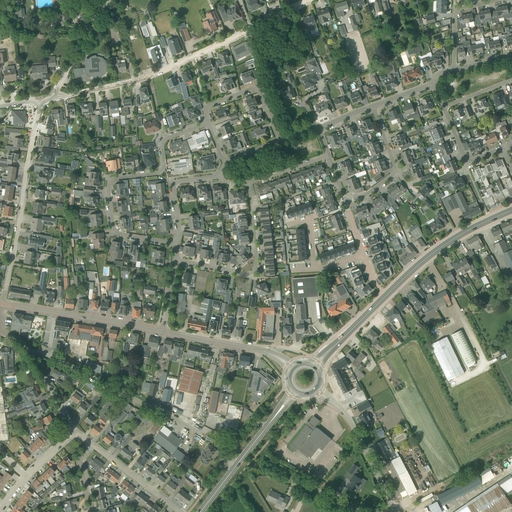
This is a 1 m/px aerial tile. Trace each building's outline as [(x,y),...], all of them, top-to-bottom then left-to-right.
[(261,4),(265,2),(264,0),(253,0),(247,3),(248,6),(247,6),(249,11),(250,10),(251,12),(254,11),(262,7),(261,4)] [(360,6),(365,5),(363,0),(351,0),(354,8),(356,8),(356,9),(361,7),(360,6)] [(374,0),(375,2),(374,3),(377,13),(383,12),(379,0),(374,0)] [(437,1),(437,13),(446,14),(446,9),(447,9),(447,6),(446,6),(446,1),(437,1)] [(338,12),(336,12),(338,18),(345,16),(343,11),(349,9),(346,2),(336,5),(338,12)] [(227,10),(224,5),(218,8),(224,22),(230,20),(231,22),(240,18),(236,6),(227,10)] [(507,6),(502,7),(503,15),(504,17),(509,15),(510,18),(511,17),(511,7),(508,8),(507,6)] [(498,18),(495,19),(495,21),(499,20),(499,19),(504,18),(503,15),(502,7),(496,8),(498,18)] [(23,9),(14,10),(15,18),(24,17),(23,9)] [(317,13),(321,25),(332,21),(328,10),(317,13)] [(219,21),(215,11),(206,15),(209,21),(203,24),(207,33),(217,29),(214,23),(219,21)] [(476,16),(478,27),(482,27),(480,20),(482,20),(483,24),(487,23),(486,19),(484,11),(478,12),(479,15),(476,15),(476,16)] [(79,21),(82,23),(85,24),(89,18),(83,14),(79,21)] [(472,14),(466,15),(468,23),(474,22),(475,28),(478,27),(476,16),(473,17),(472,14)] [(318,29),(316,23),(313,15),(303,19),(305,27),(307,31),(310,30),(311,32),(318,29)] [(468,23),(466,15),(461,16),(461,18),(457,19),(457,30),(466,28),(465,24),(468,23)] [(349,18),(352,28),(357,26),(354,16),(349,18)] [(157,35),(154,27),(153,27),(151,24),(148,25),(149,28),(150,28),(152,32),(151,33),(152,37),(157,35)] [(186,29),(179,31),(181,37),(188,34),(186,29)] [(499,40),(493,41),(495,50),(501,48),(500,45),(503,45),(501,36),(501,34),(497,34),(498,38),(499,38),(499,40)] [(510,34),(501,36),(503,45),(507,44),(507,47),(511,45),(511,41),(511,37),(510,34)] [(163,37),(158,39),(161,48),(166,47),(163,37)] [(481,44),(476,45),(478,54),(483,52),(483,49),(486,49),(484,39),(483,38),(480,39),(481,42),(481,44)] [(488,38),(484,39),(486,49),(489,48),(490,51),(495,50),(493,41),(489,42),(488,38)] [(175,54),(177,53),(181,52),(176,39),(171,41),(167,42),(168,46),(171,54),(175,53),(175,54)] [(246,41),(233,48),(237,56),(244,53),(246,56),(251,53),(253,56),(257,54),(255,45),(249,47),(246,41)] [(324,57),(328,56),(324,44),(320,46),(324,57)] [(457,46),(457,49),(459,55),(458,55),(459,59),(463,58),(463,57),(466,56),(464,48),(460,49),(460,45),(457,46)] [(163,57),(159,47),(156,48),(157,49),(150,51),(149,48),(146,49),(149,59),(152,58),(154,62),(160,60),(159,58),(163,57)] [(435,55),(432,56),(436,67),(441,65),(440,63),(442,62),(441,60),(445,59),(444,58),(448,56),(447,51),(446,47),(440,49),(441,51),(438,52),(439,53),(435,54),(435,55)] [(220,60),(215,61),(218,67),(222,65),(223,66),(230,63),(226,52),(219,55),(220,60)] [(436,67),(432,56),(428,57),(428,56),(421,59),(424,66),(428,65),(428,67),(430,67),(430,69),(436,67)] [(256,57),(245,62),(247,66),(258,62),(257,57),(256,57)] [(84,70),(84,71),(84,72),(85,73),(85,74),(86,75),(87,76),(87,77),(88,78),(90,76),(91,74),(94,76),(94,77),(95,78),(96,78),(97,78),(98,78),(99,77),(100,77),(101,77),(102,76),(103,76),(103,75),(104,74),(105,74),(105,73),(106,72),(106,71),(106,70),(107,69),(107,68),(107,67),(107,66),(106,66),(106,65),(106,64),(106,63),(105,62),(104,61),(104,60),(103,60),(102,59),(101,59),(101,58),(100,58),(99,58),(98,58),(97,58),(96,58),(95,58),(94,58),(93,58),(92,59),(91,59),(91,60),(90,60),(89,61),(88,62),(88,63),(88,64),(87,65),(87,66),(87,67),(87,68),(87,69),(87,70),(84,70)] [(112,58),(112,61),(113,66),(117,65),(118,72),(126,71),(125,63),(121,64),(121,60),(117,61),(116,58),(112,58)] [(314,86),(315,85),(314,83),(319,81),(317,76),(322,74),(317,63),(314,58),(306,61),(310,72),(305,74),(306,76),(301,79),(305,90),(310,88),(310,89),(311,90),(312,89),(313,89),(314,89),(314,88),(314,87),(314,86)] [(209,69),(214,68),(211,60),(202,63),(203,65),(199,67),(202,75),(210,72),(209,69)] [(389,63),(392,74),(398,72),(395,60),(389,63)] [(41,78),(41,81),(47,80),(46,66),(31,67),(32,79),(41,78)] [(399,70),(401,77),(402,76),(404,80),(403,81),(405,85),(413,82),(412,78),(414,77),(414,78),(421,76),(418,67),(414,69),(413,67),(411,68),(410,66),(399,70)] [(9,80),(16,79),(15,69),(3,71),(5,82),(9,81),(9,80)] [(80,69),(73,69),(73,70),(73,71),(73,72),(73,73),(74,74),(74,75),(74,76),(75,77),(75,78),(76,79),(82,75),(81,74),(81,73),(80,72),(80,71),(80,70),(80,69)] [(185,73),(181,74),(183,79),(182,80),(183,82),(180,83),(181,90),(184,101),(188,99),(188,95),(187,95),(185,87),(187,86),(186,83),(191,81),(189,75),(190,75),(189,72),(188,72),(188,71),(187,72),(187,71),(184,72),(185,73)] [(251,73),(240,76),(242,81),(241,81),(242,86),(245,85),(248,84),(247,83),(254,81),(251,73)] [(221,90),(222,91),(222,92),(223,92),(224,92),(225,92),(226,92),(235,88),(231,77),(236,76),(235,74),(227,76),(228,80),(222,82),(224,88),(224,89),(221,90)] [(379,83),(381,88),(385,86),(387,92),(391,90),(391,89),(398,87),(393,74),(388,76),(389,78),(381,81),(379,83)] [(354,76),(341,82),(343,85),(356,79),(354,76)] [(166,80),(170,88),(175,86),(177,91),(181,90),(180,83),(179,80),(175,81),(173,77),(166,80)] [(347,95),(348,98),(351,97),(353,103),(360,101),(361,102),(362,101),(360,96),(361,96),(362,96),(365,95),(364,92),(365,92),(362,87),(361,83),(361,84),(359,77),(357,78),(360,87),(358,88),(360,92),(359,92),(351,95),(350,92),(349,92),(346,93),(347,95)] [(343,96),(347,95),(346,93),(343,85),(341,82),(338,83),(339,87),(343,96)] [(366,85),(362,87),(365,92),(368,91),(370,98),(374,96),(375,98),(378,96),(378,95),(376,89),(375,87),(370,89),(369,86),(367,87),(366,85)] [(287,90),(281,92),(283,96),(282,96),(283,100),(284,100),(284,101),(290,98),(291,99),(295,98),(291,86),(287,88),(287,90)] [(149,94),(148,90),(147,91),(146,88),(138,90),(140,95),(139,95),(139,97),(135,97),(136,106),(140,106),(140,104),(143,103),(142,100),(149,98),(148,94),(149,94)] [(493,100),(496,107),(503,105),(504,108),(511,106),(508,98),(507,95),(503,97),(501,92),(493,96),(494,100),(493,100)] [(189,98),(192,106),(200,103),(198,95),(189,98)] [(333,101),(335,105),(337,110),(343,107),(344,108),(348,106),(344,97),(338,100),(338,99),(333,101)] [(245,106),(248,114),(256,110),(255,105),(257,104),(255,98),(246,102),(247,105),(245,106)] [(417,107),(421,117),(425,115),(424,114),(426,113),(426,111),(433,108),(432,107),(433,106),(431,103),(429,98),(421,100),(423,105),(417,107)] [(120,117),(120,125),(129,124),(129,120),(124,121),(124,116),(128,115),(127,107),(132,107),(131,99),(122,101),(123,109),(120,109),(121,116),(120,117)] [(477,102),(479,105),(473,107),(477,116),(483,114),(481,110),(489,107),(487,103),(486,103),(485,99),(477,102)] [(119,113),(118,108),(118,106),(117,101),(109,103),(110,108),(110,110),(111,114),(119,113)] [(318,114),(319,118),(327,115),(327,116),(332,114),(329,109),(333,107),(330,101),(327,103),(327,105),(320,108),(319,105),(314,107),(316,110),(317,112),(318,114)] [(99,116),(95,117),(95,123),(95,129),(101,128),(101,117),(108,116),(107,112),(107,108),(106,103),(98,104),(100,115),(99,115),(99,116)] [(93,113),(91,104),(86,104),(79,104),(80,110),(81,110),(82,115),(86,115),(86,114),(93,113)] [(405,113),(402,114),(404,120),(407,119),(407,120),(413,118),(412,117),(419,114),(416,107),(413,108),(411,104),(403,107),(405,113)] [(66,106),(67,117),(75,116),(74,105),(66,106)] [(166,118),(168,123),(169,127),(178,124),(178,121),(179,120),(178,120),(178,119),(177,119),(175,115),(180,113),(178,107),(171,109),(173,115),(166,118)] [(196,107),(186,111),(188,116),(187,116),(188,120),(199,117),(196,107)] [(215,113),(217,121),(227,117),(225,112),(229,111),(228,107),(221,110),(221,111),(215,113)] [(455,117),(453,118),(456,126),(460,124),(461,122),(460,121),(461,120),(460,119),(460,120),(459,118),(463,117),(464,119),(467,118),(472,116),(468,107),(464,109),(461,110),(461,108),(453,111),(455,117)] [(48,118),(45,129),(47,130),(52,131),(53,126),(51,125),(52,120),(57,120),(58,126),(63,125),(66,124),(65,120),(63,120),(62,114),(61,109),(51,111),(51,114),(49,114),(48,116),(49,117),(49,118),(48,118)] [(388,113),(391,121),(397,119),(399,124),(404,122),(400,114),(397,115),(395,110),(390,112),(389,112),(388,113)] [(11,112),(11,117),(12,117),(13,124),(13,127),(18,128),(18,124),(27,124),(26,117),(25,117),(25,112),(22,112),(22,111),(21,111),(21,112),(11,112)] [(154,114),(157,123),(162,121),(159,112),(154,114)] [(251,114),(248,115),(251,123),(253,122),(254,125),(255,125),(260,123),(260,122),(264,121),(263,120),(264,120),(263,117),(262,117),(261,115),(257,116),(255,112),(251,114)] [(428,122),(430,127),(439,123),(437,118),(428,122)] [(159,131),(157,126),(155,120),(143,124),(145,129),(146,134),(147,134),(148,135),(151,134),(151,132),(152,132),(152,133),(155,132),(159,131)] [(368,134),(367,131),(373,129),(372,128),(373,128),(372,123),(371,123),(369,120),(362,122),(363,127),(359,128),(362,136),(368,134)] [(495,127),(496,129),(498,133),(501,132),(503,137),(506,136),(506,135),(508,134),(505,127),(507,126),(505,121),(500,123),(499,122),(495,124),(497,127),(495,127)] [(220,128),(223,136),(233,133),(232,129),(231,130),(229,125),(220,128)] [(348,135),(349,138),(354,136),(355,140),(362,138),(359,130),(355,131),(353,126),(346,129),(348,135)] [(254,131),(250,132),(250,134),(252,139),(256,137),(257,141),(260,140),(269,137),(268,134),(269,134),(268,132),(267,132),(266,129),(261,130),(260,127),(255,129),(253,130),(254,131)] [(428,132),(431,137),(434,135),(442,132),(440,127),(432,130),(431,131),(429,128),(424,130),(426,133),(428,132)] [(4,134),(4,136),(12,137),(14,137),(13,147),(5,146),(5,149),(18,151),(18,148),(22,148),(23,139),(20,139),(21,131),(18,130),(5,129),(4,134)] [(489,135),(489,136),(492,143),(493,143),(495,142),(498,141),(496,136),(499,135),(498,133),(496,129),(490,131),(492,134),(489,135)] [(187,140),(189,145),(190,150),(201,146),(201,145),(208,142),(204,131),(200,132),(200,134),(196,135),(196,134),(191,136),(192,138),(187,140)] [(431,137),(434,145),(436,144),(443,141),(442,138),(444,137),(442,132),(434,135),(431,137)] [(395,136),(397,142),(406,139),(406,138),(404,133),(395,136)] [(336,134),(328,137),(329,141),(330,141),(332,147),(333,147),(336,146),(336,147),(338,148),(340,147),(340,146),(340,144),(346,142),(344,136),(338,138),(336,134)] [(481,136),(480,137),(483,143),(486,142),(488,147),(493,144),(493,143),(492,143),(489,136),(487,137),(485,134),(481,136)] [(44,137),(43,146),(48,147),(54,147),(55,140),(56,140),(57,136),(51,135),(47,135),(46,135),(46,138),(44,137)] [(230,140),(225,142),(228,150),(233,149),(234,150),(236,149),(236,148),(236,147),(235,144),(237,143),(234,137),(229,138),(230,140)] [(472,138),(471,139),(473,142),(476,150),(477,151),(482,149),(480,144),(483,143),(480,137),(475,139),(472,138)] [(406,148),(410,147),(412,146),(411,143),(409,143),(407,138),(406,138),(406,139),(397,142),(399,147),(405,145),(406,148)] [(476,150),(473,142),(471,139),(468,140),(463,142),(461,143),(465,151),(469,149),(471,153),(474,151),(476,150)] [(176,153),(177,153),(177,152),(179,151),(180,153),(181,154),(185,153),(185,152),(188,151),(189,151),(186,141),(181,142),(180,140),(174,142),(175,142),(173,143),(173,142),(169,143),(169,145),(170,147),(169,147),(170,150),(171,150),(172,153),(173,154),(176,153)] [(380,147),(378,141),(373,143),(372,140),(373,140),(372,140),(367,142),(363,143),(364,146),(366,146),(368,151),(370,151),(380,147)] [(438,153),(449,148),(447,143),(437,147),(436,144),(434,145),(433,145),(434,149),(435,148),(438,153)] [(401,153),(403,159),(414,155),(412,149),(417,148),(416,145),(412,146),(410,147),(411,150),(401,153)] [(380,147),(370,151),(372,156),(382,153),(380,147)] [(40,160),(40,162),(45,162),(44,163),(52,164),(53,159),(52,159),(53,156),(59,157),(60,154),(60,151),(47,149),(42,148),(41,153),(43,153),(42,158),(40,157),(40,160)] [(449,148),(438,153),(440,158),(438,159),(439,160),(439,162),(443,161),(442,158),(447,156),(451,154),(449,148)] [(143,156),(143,162),(144,167),(155,165),(153,155),(152,149),(148,150),(149,155),(143,156)] [(8,155),(7,160),(12,161),(17,162),(18,155),(13,154),(11,153),(8,153),(8,155)] [(89,173),(88,179),(98,180),(99,173),(94,172),(95,165),(82,154),(81,159),(85,160),(85,164),(87,164),(86,172),(88,173),(87,173),(89,173)] [(179,162),(171,163),(172,171),(171,171),(171,172),(172,172),(172,175),(189,172),(188,170),(193,170),(192,165),(191,154),(187,155),(188,159),(179,160),(179,162)] [(131,158),(124,159),(126,168),(131,168),(134,168),(134,165),(138,165),(137,155),(130,156),(131,158)] [(200,170),(200,171),(204,171),(205,171),(205,170),(214,169),(213,165),(213,164),(212,164),(211,162),(212,162),(212,161),(212,160),(211,155),(201,158),(202,161),(199,161),(199,162),(198,162),(197,163),(197,164),(198,165),(199,166),(200,166),(200,167),(201,170),(200,170)] [(414,155),(403,159),(405,164),(408,163),(409,166),(415,164),(414,161),(413,161),(412,160),(415,159),(415,158),(414,155)] [(375,162),(377,167),(386,164),(384,158),(375,162)] [(106,162),(105,162),(106,167),(107,167),(108,171),(116,170),(116,169),(120,169),(119,159),(114,160),(106,161),(106,162)] [(495,164),(493,165),(495,172),(498,171),(498,170),(501,168),(504,176),(508,174),(506,169),(506,168),(502,160),(500,161),(500,159),(494,162),(495,164)] [(442,165),(445,170),(456,165),(454,160),(445,164),(443,161),(439,162),(438,163),(439,166),(442,165)] [(339,164),(341,170),(351,166),(349,161),(339,164)] [(411,169),(413,174),(421,172),(423,171),(421,165),(426,164),(425,161),(417,163),(415,164),(416,167),(411,169)] [(386,164),(377,167),(379,173),(388,170),(386,164)] [(485,168),(483,170),(485,177),(488,175),(488,174),(491,173),(494,180),(498,179),(495,172),(493,165),(492,164),(490,165),(490,164),(484,166),(485,168)] [(318,165),(316,166),(320,176),(321,175),(325,174),(322,165),(319,166),(318,165)] [(456,165),(445,170),(448,178),(450,177),(449,174),(458,170),(456,165)] [(7,174),(15,175),(16,168),(4,166),(3,173),(7,174)] [(314,168),(311,169),(314,177),(313,177),(314,178),(320,176),(316,166),(314,167),(314,168)] [(351,166),(341,170),(343,175),(353,172),(351,166)] [(485,177),(483,170),(482,168),(482,169),(480,170),(479,168),(474,170),(475,173),(472,174),(475,181),(478,180),(478,178),(481,177),(482,179),(485,187),(489,185),(485,177)] [(41,183),(47,184),(47,179),(51,180),(52,171),(43,170),(42,175),(38,174),(37,182),(41,182),(41,183)] [(303,171),(300,171),(303,180),(309,179),(306,171),(303,172),(303,171)] [(421,172),(413,174),(415,180),(420,178),(421,181),(432,177),(431,174),(423,177),(421,172)] [(15,175),(7,174),(7,177),(2,176),(2,180),(14,182),(15,175)] [(298,182),(296,174),(293,175),(292,174),(290,175),(293,184),(298,182)] [(372,181),(373,182),(370,185),(371,187),(383,178),(380,175),(374,180),(372,181)] [(287,178),(284,179),(286,186),(292,184),(289,176),(286,176),(287,178)] [(453,187),(452,188),(452,189),(453,190),(454,191),(455,190),(455,191),(465,186),(464,185),(465,185),(464,182),(463,182),(461,178),(458,179),(457,176),(442,183),(444,186),(451,183),(453,187)] [(506,189),(503,190),(507,198),(506,197),(509,196),(510,198),(511,197),(511,182),(510,177),(506,179),(510,189),(507,190),(506,189)] [(280,178),(278,179),(281,188),(286,186),(284,179),(281,180),(280,178)] [(345,181),(347,187),(356,183),(354,178),(345,181)] [(98,180),(88,179),(87,185),(99,187),(100,180),(98,180)] [(115,185),(115,190),(128,189),(128,185),(127,180),(123,181),(123,184),(115,185)] [(155,190),(164,189),(163,183),(156,184),(155,181),(148,182),(148,186),(151,185),(152,190),(155,190)] [(496,193),(493,194),(497,203),(496,201),(499,200),(500,202),(505,200),(505,198),(506,198),(507,198),(503,190),(499,181),(495,183),(499,193),(497,194),(496,193)] [(5,190),(4,193),(12,194),(13,187),(4,186),(5,183),(0,182),(0,183),(0,182),(0,186),(1,187),(0,189),(5,190)] [(270,182),(268,183),(271,192),(276,190),(274,182),(271,183),(270,182)] [(396,184),(391,188),(396,195),(399,198),(403,195),(400,192),(401,191),(403,190),(402,189),(403,189),(405,187),(401,182),(400,183),(399,183),(400,184),(397,186),(396,184)] [(418,191),(422,195),(424,198),(432,191),(429,187),(430,186),(431,185),(431,183),(429,182),(428,182),(427,182),(426,182),(426,183),(426,184),(418,191)] [(268,183),(262,185),(266,195),(271,193),(271,192),(268,183)] [(356,183),(347,187),(349,192),(356,190),(357,194),(364,191),(362,187),(358,189),(356,183)] [(212,186),(214,197),(221,197),(221,200),(227,200),(225,189),(222,189),(221,187),(218,187),(218,185),(212,186)] [(266,195),(262,185),(260,186),(260,187),(257,188),(260,197),(266,195)] [(197,187),(197,192),(198,198),(204,198),(204,202),(212,201),(210,191),(207,192),(206,187),(203,187),(203,186),(197,187)] [(320,197),(322,196),(332,193),(330,186),(318,190),(320,197)] [(61,191),(61,189),(51,187),(50,195),(60,196),(64,196),(66,191),(61,191)] [(180,195),(180,198),(182,198),(182,199),(186,198),(186,201),(195,200),(193,190),(190,190),(189,188),(181,189),(181,194),(180,195)] [(391,188),(387,192),(392,198),(396,195),(391,188)] [(497,203),(493,194),(490,188),(486,190),(489,197),(486,199),(486,197),(483,199),(486,206),(489,204),(490,207),(495,204),(494,203),(496,202),(497,203)] [(119,198),(121,198),(129,197),(128,189),(115,190),(116,196),(119,195),(119,198)] [(152,200),(157,199),(157,196),(165,195),(164,189),(155,190),(155,194),(152,194),(150,196),(151,200),(152,200)] [(44,191),(41,190),(36,190),(35,193),(34,194),(34,196),(35,197),(35,198),(39,198),(38,200),(44,201),(45,195),(48,195),(48,192),(44,191)] [(230,198),(229,198),(230,204),(244,203),(244,197),(244,196),(243,196),(243,192),(242,192),(241,191),(239,192),(238,192),(235,193),(235,191),(229,192),(230,198)] [(442,200),(446,208),(448,213),(459,208),(466,221),(482,213),(478,205),(469,209),(461,191),(450,196),(442,200)] [(13,197),(13,195),(12,194),(4,193),(4,196),(0,195),(0,202),(2,202),(2,200),(11,201),(12,197),(12,198),(13,197)] [(322,196),(324,202),(333,199),(332,195),(333,195),(332,193),(322,196)] [(98,203),(97,197),(93,197),(93,196),(86,196),(87,202),(90,201),(90,204),(98,203)] [(393,205),(391,202),(388,199),(386,201),(381,196),(377,199),(384,209),(389,205),(390,207),(393,205)] [(117,202),(117,207),(126,206),(129,206),(129,204),(132,204),(131,197),(129,197),(121,198),(121,201),(117,202)] [(154,209),(166,207),(165,201),(157,202),(157,199),(152,200),(153,205),(154,205),(154,209)] [(324,202),(326,207),(336,204),(335,202),(334,202),(333,199),(324,202)] [(375,215),(384,209),(377,199),(372,203),(376,207),(373,210),(375,215)] [(424,202),(428,207),(432,205),(427,199),(424,202)] [(2,202),(0,202),(0,209),(1,210),(1,208),(3,208),(3,209),(5,209),(4,211),(3,211),(2,217),(7,217),(7,216),(11,217),(12,212),(11,212),(12,208),(7,207),(7,206),(1,205),(2,202)] [(32,213),(37,214),(44,215),(45,209),(46,206),(55,207),(56,203),(46,202),(46,204),(34,203),(34,205),(34,209),(33,209),(32,213)] [(336,204),(326,207),(328,213),(337,210),(336,206),(337,206),(336,204)] [(361,208),(364,216),(365,219),(371,217),(374,221),(375,223),(378,222),(379,222),(377,219),(375,215),(373,210),(372,210),(368,211),(366,206),(361,208)] [(150,214),(150,218),(157,217),(156,214),(167,213),(166,207),(154,209),(155,213),(150,214)] [(358,218),(364,216),(361,208),(355,209),(358,218)] [(436,214),(441,221),(446,219),(444,216),(446,214),(443,210),(441,211),(436,214)] [(90,223),(90,227),(101,226),(100,221),(101,221),(100,214),(89,215),(90,223)] [(119,219),(119,224),(128,223),(128,220),(129,220),(130,219),(131,219),(131,218),(135,217),(134,214),(131,214),(128,214),(122,215),(122,218),(119,219)] [(235,223),(247,222),(247,216),(237,217),(237,214),(229,215),(229,218),(234,218),(235,222),(234,222),(235,223)] [(330,217),(332,222),(342,219),(341,217),(340,217),(339,214),(330,217)] [(188,221),(189,224),(199,222),(199,219),(201,219),(201,218),(204,217),(204,215),(200,215),(189,217),(189,221),(188,221)] [(31,222),(32,222),(32,224),(31,224),(30,230),(42,232),(43,225),(56,226),(57,219),(39,217),(39,219),(32,218),(31,222)] [(156,222),(156,226),(160,226),(168,225),(168,219),(159,220),(159,221),(157,221),(157,217),(150,218),(151,222),(156,222)] [(332,222),(334,227),(342,225),(341,222),(342,221),(342,219),(332,222)] [(428,225),(433,233),(440,229),(440,230),(444,228),(438,219),(428,225)] [(128,223),(119,224),(120,229),(125,229),(126,232),(133,231),(132,227),(133,226),(133,224),(132,223),(132,222),(128,223)] [(199,222),(189,224),(189,227),(190,227),(190,231),(195,230),(195,231),(205,230),(204,227),(201,227),(200,226),(199,222)] [(232,227),(232,232),(234,232),(238,231),(238,228),(239,228),(248,227),(247,222),(235,223),(234,223),(235,226),(233,226),(232,227)] [(369,236),(375,234),(374,230),(381,227),(380,223),(371,225),(366,227),(367,230),(362,232),(363,234),(362,234),(363,234),(364,238),(369,236)] [(509,228),(506,223),(500,225),(505,237),(509,235),(507,229),(509,228)] [(160,226),(156,226),(157,230),(157,231),(158,232),(159,232),(159,234),(162,234),(162,232),(169,231),(168,225),(160,226)] [(342,225),(334,227),(336,233),(345,229),(344,227),(343,227),(342,225)] [(415,229),(410,233),(416,241),(413,243),(419,251),(427,246),(426,245),(427,244),(418,227),(417,226),(414,228),(415,229)] [(497,236),(500,242),(503,241),(500,235),(502,234),(499,226),(490,230),(494,238),(497,236)] [(236,240),(237,240),(240,240),(249,239),(248,234),(239,234),(238,231),(234,232),(232,232),(233,235),(236,235),(236,240)] [(104,239),(103,233),(91,234),(93,249),(104,248),(103,242),(104,242),(104,239)] [(372,245),(381,242),(377,233),(375,234),(369,236),(370,239),(367,240),(368,242),(369,246),(372,245)] [(31,237),(30,237),(30,239),(29,239),(27,246),(33,246),(33,245),(38,245),(37,247),(42,248),(44,240),(51,241),(52,237),(39,235),(38,238),(31,237)] [(467,242),(467,243),(471,250),(477,247),(479,250),(484,247),(478,236),(467,242)] [(393,247),(399,244),(397,239),(390,242),(392,247),(393,247)] [(503,241),(500,242),(493,246),(495,250),(494,250),(495,253),(496,252),(498,256),(500,255),(507,269),(510,268),(511,272),(511,249),(511,250),(509,243),(505,244),(504,241),(503,241)] [(110,250),(110,251),(114,252),(113,258),(120,259),(122,250),(118,249),(120,243),(112,242),(111,246),(110,246),(109,250),(110,250)] [(200,258),(205,259),(207,250),(207,247),(202,246),(203,243),(200,242),(198,247),(202,248),(200,258)] [(384,250),(381,242),(372,245),(373,248),(370,248),(371,251),(372,255),(375,254),(384,250)] [(127,255),(133,256),(133,261),(140,262),(142,253),(138,252),(138,251),(136,250),(137,246),(131,245),(130,249),(128,249),(127,255)] [(405,255),(399,260),(400,262),(404,265),(410,260),(417,254),(414,250),(409,245),(405,249),(406,250),(403,253),(405,255)] [(244,252),(240,256),(246,262),(250,259),(246,254),(250,251),(249,248),(242,248),(242,250),(244,252)] [(152,249),(151,257),(153,258),(152,262),(158,263),(163,264),(164,259),(164,257),(163,257),(164,252),(161,251),(161,250),(159,250),(158,251),(156,251),(156,250),(152,249)] [(387,259),(384,250),(375,254),(376,256),(373,257),(374,259),(374,260),(376,263),(378,263),(378,262),(387,259)] [(26,257),(25,263),(35,265),(36,260),(37,260),(38,259),(39,255),(39,254),(26,251),(25,257),(26,257)] [(228,257),(231,258),(232,256),(232,254),(230,254),(229,255),(226,254),(227,251),(224,251),(222,262),(227,263),(228,257)] [(232,256),(231,258),(230,264),(234,265),(234,264),(236,264),(238,262),(243,266),(246,262),(240,256),(238,254),(235,257),(232,256)] [(491,255),(485,257),(492,270),(496,267),(497,266),(492,256),(491,256),(491,255)] [(381,271),(390,268),(388,262),(390,262),(389,258),(387,259),(378,262),(378,263),(379,265),(376,266),(377,268),(377,269),(377,268),(379,272),(381,271)] [(465,258),(459,262),(466,273),(470,271),(474,278),(475,277),(477,280),(479,279),(478,276),(477,275),(478,275),(476,271),(475,271),(473,268),(474,268),(473,266),(471,268),(465,258)] [(466,273),(459,262),(453,265),(458,274),(460,276),(457,278),(461,286),(465,283),(461,276),(462,275),(466,273)] [(351,278),(359,275),(362,275),(361,272),(360,268),(357,269),(356,266),(345,270),(348,279),(351,278)] [(392,275),(390,268),(381,271),(382,274),(377,278),(379,280),(379,281),(380,281),(382,283),(392,275)] [(454,279),(450,272),(444,276),(447,282),(450,281),(452,284),(455,282),(454,279)] [(34,289),(33,294),(39,295),(43,296),(46,276),(47,273),(41,273),(39,288),(34,287),(34,289)] [(194,280),(191,279),(191,278),(190,278),(191,274),(188,274),(188,273),(185,273),(184,273),(184,276),(183,276),(182,279),(183,279),(182,283),(186,284),(185,286),(191,287),(192,285),(193,286),(194,280)] [(351,278),(354,287),(353,287),(362,284),(363,284),(365,283),(364,280),(364,279),(363,279),(363,277),(360,278),(359,275),(351,278)] [(485,276),(481,278),(484,285),(489,283),(485,276)] [(292,279),(294,299),(295,299),(295,305),(296,320),(297,325),(296,326),(297,333),(305,332),(304,325),(301,325),(301,320),(306,319),(305,304),(304,304),(304,298),(319,297),(317,277),(292,279)] [(419,285),(423,288),(424,290),(426,288),(428,291),(434,285),(428,277),(422,282),(422,283),(419,285)] [(216,290),(222,291),(221,295),(225,295),(225,291),(226,291),(227,286),(226,286),(227,281),(223,280),(223,279),(220,278),(219,280),(218,280),(218,284),(217,286),(216,285),(216,289),(216,290)] [(430,304),(426,300),(426,299),(425,297),(426,296),(420,289),(421,288),(416,281),(410,286),(413,291),(412,292),(411,291),(406,296),(424,314),(432,306),(430,304)] [(257,286),(254,287),(259,298),(269,294),(268,291),(266,286),(265,283),(262,284),(257,286)] [(343,284),(337,288),(335,289),(340,297),(336,300),(337,300),(332,303),(330,303),(327,305),(327,306),(329,309),(327,310),(332,318),(341,313),(340,312),(350,306),(346,299),(350,297),(343,284)] [(363,287),(363,284),(362,284),(353,287),(362,298),(372,290),(370,287),(370,286),(370,287),(368,285),(364,288),(363,287)] [(455,288),(459,296),(465,293),(460,285),(455,288)] [(144,286),(143,293),(150,295),(150,294),(154,295),(155,288),(144,286)] [(9,296),(29,300),(31,291),(10,287),(9,296)] [(45,302),(53,303),(55,292),(45,290),(43,298),(46,299),(45,302)] [(95,300),(96,294),(96,290),(92,290),(91,300),(90,300),(89,305),(91,305),(90,309),(97,310),(98,301),(95,300)] [(432,306),(435,309),(450,302),(449,300),(445,291),(427,299),(430,304),(432,306)] [(86,300),(87,295),(79,294),(79,299),(78,307),(86,308),(87,304),(88,300),(86,300)] [(184,300),(185,295),(178,294),(175,313),(184,314),(184,309),(186,300),(184,300)] [(66,295),(65,303),(64,308),(73,309),(74,300),(71,300),(71,295),(66,295)] [(111,306),(111,311),(117,312),(117,307),(118,304),(119,304),(119,298),(113,297),(112,299),(112,303),(111,306)] [(247,307),(254,308),(256,298),(249,297),(247,307)] [(100,303),(100,305),(99,310),(107,311),(108,304),(108,300),(105,299),(104,299),(101,298),(100,299),(100,303)] [(204,311),(203,316),(195,315),(195,319),(189,318),(187,328),(206,332),(207,322),(208,322),(212,300),(202,298),(200,310),(204,311)] [(412,308),(404,299),(403,299),(401,301),(396,306),(401,311),(406,307),(409,311),(412,308)] [(119,309),(118,314),(126,316),(128,305),(126,304),(127,301),(121,300),(119,309)] [(133,309),(132,312),(131,317),(138,318),(140,309),(140,306),(137,305),(136,309),(135,308),(137,301),(133,300),(131,308),(133,309)] [(225,303),(224,303),(222,303),(221,312),(227,313),(229,304),(225,303)] [(146,312),(145,316),(153,318),(155,307),(152,306),(152,304),(147,304),(147,305),(145,304),(143,312),(146,312)] [(236,316),(241,316),(242,312),(247,313),(247,308),(238,306),(236,316)] [(258,308),(256,329),(258,329),(258,331),(257,340),(272,341),(273,333),(273,326),(274,323),(274,320),(274,315),(275,315),(276,315),(276,312),(275,312),(274,308),(258,308)] [(399,315),(400,314),(394,308),(384,317),(392,325),(395,323),(393,321),(396,318),(398,321),(400,327),(404,325),(399,315)] [(11,331),(16,333),(19,335),(20,329),(30,330),(32,317),(13,314),(11,331)] [(222,333),(230,334),(231,327),(233,328),(235,320),(234,320),(235,318),(230,317),(230,319),(228,319),(227,326),(223,325),(222,333)] [(209,330),(213,331),(213,330),(216,331),(217,324),(220,324),(221,318),(218,318),(217,322),(211,321),(209,330)] [(287,326),(284,327),(284,336),(291,335),(291,327),(292,327),(291,318),(286,318),(287,324),(287,326)] [(234,337),(241,338),(242,330),(244,330),(245,327),(241,326),(242,320),(238,320),(236,328),(235,328),(234,337)] [(68,332),(69,323),(56,321),(54,330),(54,334),(53,338),(54,338),(65,340),(67,332),(68,332)] [(415,327),(420,331),(423,326),(418,323),(415,327)] [(70,332),(68,339),(73,339),(74,335),(79,336),(78,339),(98,343),(99,336),(102,337),(102,334),(103,329),(92,327),(75,324),(75,329),(74,330),(72,330),(72,333),(70,332)] [(387,325),(382,329),(395,345),(400,341),(387,325)] [(375,346),(379,350),(384,346),(380,342),(379,342),(376,339),(379,336),(372,329),(364,336),(372,343),(376,346),(375,346)] [(111,341),(115,342),(115,339),(116,339),(117,331),(109,330),(108,337),(112,338),(111,341)] [(451,335),(466,367),(477,361),(462,330),(451,335)] [(130,341),(130,345),(134,345),(133,350),(137,351),(139,344),(137,343),(138,340),(139,335),(131,334),(131,338),(130,341)] [(139,356),(148,358),(150,347),(157,349),(159,339),(149,337),(147,346),(142,345),(139,356)] [(450,380),(464,373),(447,337),(431,345),(434,352),(448,381),(450,380)] [(156,356),(161,357),(161,353),(166,354),(167,349),(170,349),(172,342),(164,340),(163,346),(159,345),(156,356)] [(104,347),(103,357),(102,359),(101,363),(108,364),(108,361),(106,360),(111,360),(112,351),(107,350),(107,347),(108,342),(105,342),(104,347)] [(173,355),(180,357),(181,352),(182,352),(183,345),(174,343),(173,350),(172,349),(171,355),(173,355)] [(187,354),(200,357),(202,349),(188,346),(187,354)] [(0,349),(0,355),(5,356),(5,368),(5,374),(13,373),(12,367),(9,367),(9,359),(13,359),(13,350),(9,350),(9,348),(5,348),(5,349),(0,349)] [(202,349),(200,357),(199,360),(210,362),(212,354),(208,353),(208,350),(202,349)] [(351,351),(346,356),(352,362),(351,363),(356,368),(366,357),(361,353),(357,356),(351,351)] [(216,367),(216,371),(224,373),(225,369),(226,369),(228,353),(222,353),(222,354),(220,354),(218,368),(216,367)] [(345,358),(340,361),(345,368),(350,365),(345,358)] [(84,366),(92,370),(100,374),(101,367),(87,360),(84,366)] [(340,361),(336,364),(341,371),(342,370),(344,369),(345,368),(340,361)] [(383,361),(378,363),(382,371),(387,369),(383,361)] [(336,364),(331,367),(334,374),(341,371),(336,364)] [(178,391),(196,396),(202,373),(184,367),(178,391)] [(58,379),(59,376),(74,384),(76,380),(53,368),(50,375),(58,379)] [(247,391),(257,393),(256,395),(252,400),(256,404),(262,396),(262,394),(263,394),(265,388),(266,388),(269,385),(270,386),(275,380),(269,374),(268,375),(261,370),(258,372),(252,371),(247,391)] [(341,371),(334,374),(337,379),(345,375),(342,370),(341,371)] [(345,375),(337,379),(339,384),(347,380),(345,375)] [(347,380),(339,384),(341,389),(349,385),(347,380)] [(149,395),(155,396),(157,385),(151,383),(149,395)] [(76,388),(86,396),(88,393),(81,389),(83,387),(79,385),(76,388)] [(349,385),(341,389),(344,394),(352,390),(349,385)] [(27,390),(23,391),(26,395),(29,402),(32,400),(33,399),(39,396),(35,389),(34,390),(32,387),(26,389),(27,390)] [(163,389),(161,401),(169,402),(171,390),(163,389)] [(90,405),(92,407),(103,392),(100,390),(95,395),(95,396),(88,404),(87,403),(85,406),(82,403),(77,409),(83,414),(87,408),(90,405)] [(75,394),(70,399),(73,401),(72,402),(75,404),(76,403),(76,404),(80,398),(82,400),(85,396),(77,391),(75,394)] [(212,391),(207,412),(215,414),(219,392),(212,391)] [(224,400),(225,394),(220,393),(218,402),(227,404),(227,401),(224,400)] [(351,406),(360,401),(357,395),(348,400),(351,406)] [(360,412),(371,406),(368,401),(357,407),(360,412)] [(101,418),(104,414),(107,409),(107,410),(112,404),(109,402),(104,407),(97,415),(95,414),(92,417),(89,414),(84,420),(90,425),(95,419),(98,416),(100,418),(101,418)] [(42,412),(46,410),(42,403),(29,410),(32,416),(33,417),(43,414),(42,412)] [(114,420),(120,424),(127,415),(122,410),(114,420)] [(366,412),(358,416),(364,428),(368,426),(368,427),(372,425),(371,424),(372,424),(366,412)] [(109,418),(104,414),(101,418),(100,418),(98,420),(104,425),(109,418)] [(44,422),(46,426),(53,422),(49,415),(40,420),(41,424),(44,422)] [(145,425),(149,419),(145,416),(140,421),(145,425)] [(309,422),(311,424),(309,427),(306,425),(289,446),(296,451),(298,448),(308,456),(307,458),(308,458),(309,457),(311,458),(319,448),(322,451),(331,440),(317,428),(315,427),(320,421),(314,416),(309,422)] [(150,430),(154,434),(161,426),(157,422),(150,430)] [(91,431),(97,436),(103,427),(100,425),(98,427),(95,425),(91,431)] [(114,439),(113,439),(111,437),(114,435),(110,432),(111,428),(110,427),(104,433),(106,435),(102,440),(108,445),(110,443),(112,444),(114,441),(119,446),(125,439),(123,437),(121,437),(121,436),(120,436),(120,435),(119,435),(118,434),(117,434),(116,434),(116,435),(115,435),(115,436),(114,436),(114,437),(114,438),(114,439)] [(163,427),(153,440),(154,441),(172,454),(182,441),(163,427)] [(382,428),(376,431),(379,436),(384,433),(382,428)] [(40,436),(42,438),(45,441),(47,439),(41,431),(37,432),(38,434),(36,436),(38,437),(40,436)] [(121,444),(125,446),(133,437),(129,434),(121,444)] [(39,438),(33,442),(39,448),(44,444),(43,443),(45,441),(42,438),(40,440),(39,438)] [(391,454),(386,445),(387,444),(384,440),(376,444),(378,448),(377,449),(382,459),(384,459),(386,463),(399,457),(396,452),(391,454)] [(39,448),(33,442),(28,447),(33,453),(39,448)] [(124,447),(119,453),(125,458),(126,457),(130,459),(133,455),(132,454),(134,450),(137,446),(132,442),(129,446),(126,449),(124,447)] [(203,464),(204,464),(207,466),(210,461),(209,460),(216,451),(208,445),(204,449),(205,450),(204,452),(203,452),(201,454),(202,455),(198,459),(201,461),(201,462),(203,464)] [(137,460),(134,464),(140,469),(143,465),(147,460),(149,461),(151,458),(146,455),(144,453),(148,448),(144,446),(138,453),(141,455),(139,458),(138,458),(137,460)] [(161,448),(156,454),(160,457),(162,454),(165,457),(168,453),(165,451),(161,448)] [(19,456),(24,461),(29,456),(25,451),(19,456)] [(179,451),(174,458),(182,463),(187,457),(179,451)] [(171,455),(165,463),(164,463),(163,465),(160,469),(159,469),(162,472),(167,466),(174,458),(171,455)] [(67,457),(62,461),(66,466),(71,462),(67,457)] [(95,458),(88,467),(91,469),(93,467),(99,471),(103,465),(95,458)] [(66,466),(62,461),(57,465),(61,470),(66,466)] [(148,469),(145,473),(151,477),(154,473),(155,472),(158,468),(160,465),(157,462),(152,469),(149,467),(148,469)] [(349,483),(346,487),(353,492),(356,488),(357,489),(360,484),(361,485),(363,481),(362,480),(361,479),(357,477),(360,474),(356,472),(358,468),(353,464),(348,472),(354,476),(350,481),(350,482),(349,483)] [(50,467),(46,471),(50,476),(50,477),(52,479),(54,477),(52,474),(55,472),(50,467)] [(104,475),(109,479),(114,473),(108,469),(104,475)] [(72,473),(70,470),(65,475),(65,474),(63,476),(65,479),(72,473)] [(46,471),(41,475),(45,480),(50,477),(50,476),(46,471)] [(2,477),(7,481),(11,476),(6,472),(2,477)] [(96,481),(101,474),(98,472),(93,478),(96,481)] [(114,473),(109,479),(115,483),(120,477),(114,473)] [(155,480),(161,485),(168,476),(165,473),(162,477),(159,475),(155,480)] [(186,481),(188,478),(189,476),(185,474),(180,480),(178,478),(177,480),(173,477),(164,488),(171,493),(176,487),(179,489),(186,481)] [(430,507),(432,511),(445,511),(442,506),(485,482),(480,474),(437,498),(439,502),(430,507)] [(41,475),(36,480),(42,486),(43,487),(47,484),(45,481),(45,480),(41,475)] [(59,479),(55,482),(57,485),(64,479),(60,475),(57,477),(59,479)] [(497,483),(466,504),(471,511),(499,511),(511,504),(506,497),(511,493),(511,477),(510,475),(497,483)] [(194,483),(188,478),(186,481),(192,486),(194,483)] [(35,492),(42,486),(36,480),(35,480),(33,481),(34,482),(31,484),(32,484),(30,487),(35,492)] [(119,487),(124,491),(129,485),(123,480),(119,487)] [(56,488),(57,492),(61,492),(63,498),(71,496),(69,485),(56,488)] [(135,489),(129,485),(124,491),(122,494),(128,498),(135,489)] [(97,498),(98,500),(98,501),(104,499),(104,496),(102,487),(95,488),(97,498)] [(27,490),(23,495),(28,499),(30,501),(31,501),(33,499),(30,497),(32,494),(27,490)] [(175,496),(185,504),(190,497),(180,490),(175,496)] [(270,492),(271,491),(267,500),(284,508),(289,498),(284,496),(283,497),(277,494),(276,495),(270,492)] [(148,499),(148,498),(146,497),(145,497),(139,492),(137,496),(134,494),(131,498),(129,501),(126,505),(125,505),(128,508),(135,499),(143,506),(148,499)] [(19,500),(25,504),(27,505),(30,501),(28,499),(23,495),(19,500)] [(72,500),(60,503),(61,505),(62,505),(63,508),(66,507),(66,508),(64,509),(65,511),(69,511),(75,511),(73,504),(76,503),(75,499),(72,500)] [(98,501),(98,500),(97,501),(99,509),(107,507),(109,506),(109,505),(108,501),(107,500),(105,501),(105,499),(104,499),(98,501)] [(16,505),(21,509),(25,504),(19,500),(16,505)] [(159,511),(161,509),(154,504),(153,506),(148,502),(139,511),(159,511)]
